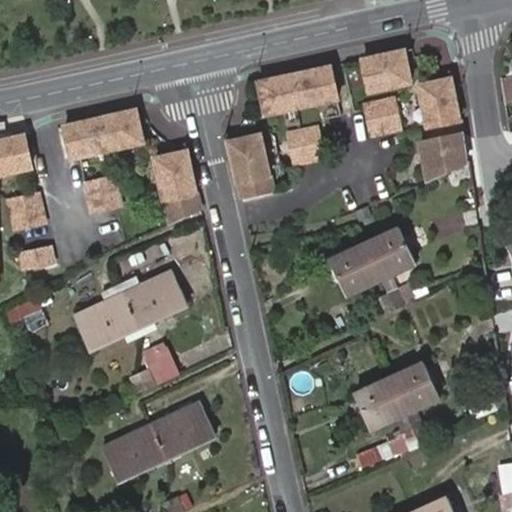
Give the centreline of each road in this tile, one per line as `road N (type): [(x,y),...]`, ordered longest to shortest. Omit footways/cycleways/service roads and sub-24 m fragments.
road 1 (residential): [(191,61),(290,511)]
road 2 (tertiary): [(191,61),(473,0)]
road 3 (residential): [(33,96),(81,262)]
road 4 (residential): [(473,0),(498,168)]
road 5 (tertiary): [(33,96),(191,61)]
